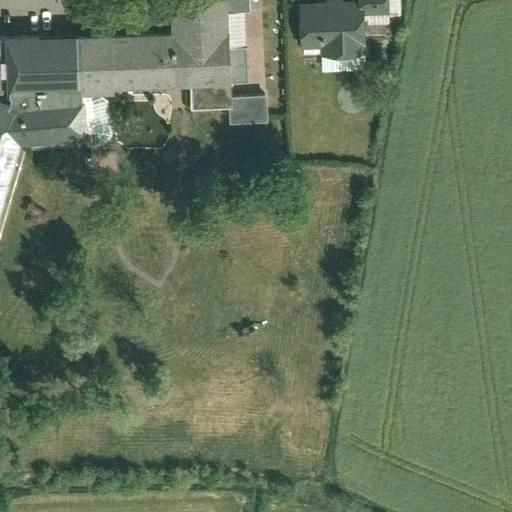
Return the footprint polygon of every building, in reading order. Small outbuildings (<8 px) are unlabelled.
[(170,0),(172,34),(82,37),(85,98),(102,97),(191,94),(191,111),(232,109),(232,125),(268,123),(267,98),(235,100),(235,85),(249,85),(247,51),(231,52),(230,14),(229,0),(170,0)] [(229,0),(230,14),(251,14),(250,0),(229,0)] [(323,0),(305,1),(307,45),(327,45),(327,55),(371,53),(370,17),(368,0),(323,0)] [(368,0),(370,17),(407,16),(406,0),(368,0)] [(85,98),(82,37),(3,43),(4,98),(0,97),(0,221),(24,146),(87,139),(88,145),(104,143),(112,135),(109,102),(102,97),(85,98)]
